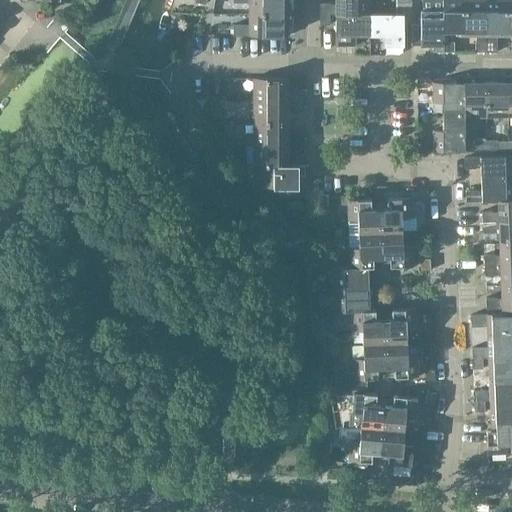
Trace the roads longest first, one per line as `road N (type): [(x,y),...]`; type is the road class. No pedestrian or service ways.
road 1 (residential): [(446,479),(447,175),(379,173)]
road 2 (tertiary): [(298,511),(0,474)]
road 3 (residential): [(511,65),(377,69)]
road 4 (residential): [(179,62),(300,60)]
